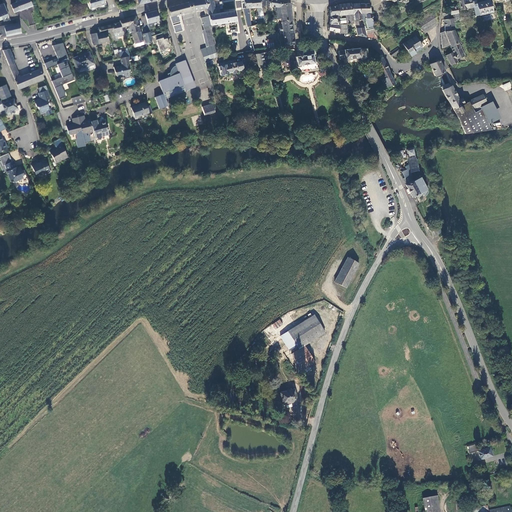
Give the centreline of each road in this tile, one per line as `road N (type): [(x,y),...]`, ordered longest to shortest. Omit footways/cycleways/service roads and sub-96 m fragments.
road 1 (tertiary): [(293,511),(336,349),(383,252)]
road 2 (primary): [(511,424),(419,235)]
road 3 (primary): [(410,219),(318,35)]
road 4 (residential): [(108,107),(146,89),(179,58),(161,5)]
road 5 (residential): [(435,50),(397,69),(376,44),(318,35)]
